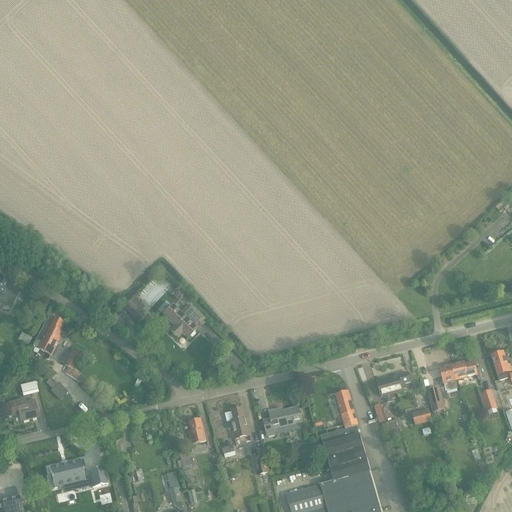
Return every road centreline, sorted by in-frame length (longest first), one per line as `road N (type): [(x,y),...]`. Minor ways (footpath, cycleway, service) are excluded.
road 1 (unclassified): [(190,399),(511,320)]
road 2 (unclassified): [(190,399),(0,257)]
road 3 (unclassified): [(0,446),(190,399)]
